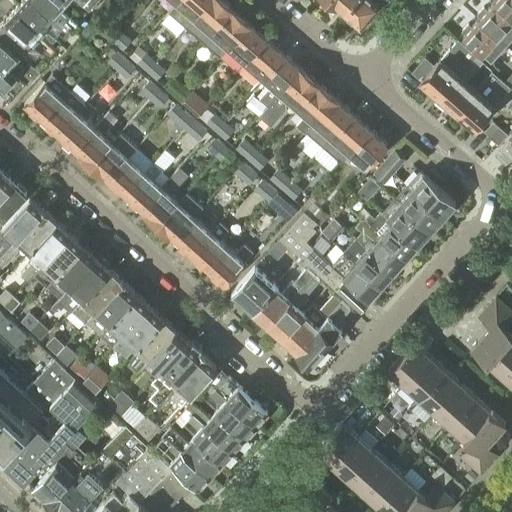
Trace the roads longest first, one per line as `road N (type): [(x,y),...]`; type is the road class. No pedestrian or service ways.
road 1 (residential): [(0,129),(301,398),(321,393),(487,216),(477,181),(361,81)]
road 2 (residential): [(361,81),(267,0)]
